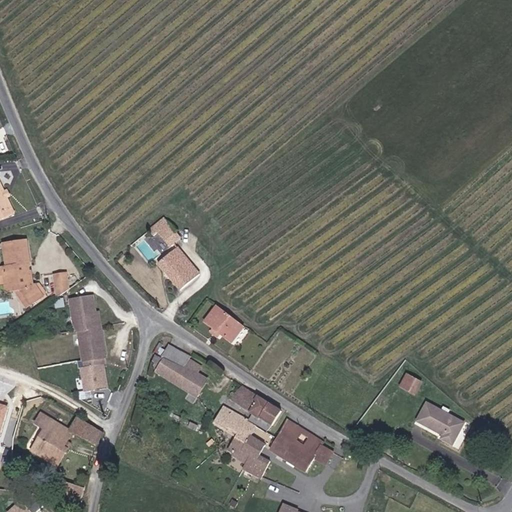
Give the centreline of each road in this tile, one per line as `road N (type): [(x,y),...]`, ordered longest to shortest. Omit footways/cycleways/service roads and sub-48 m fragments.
road 1 (residential): [(152,315),(355,445),(478,511)]
road 2 (residential): [(152,315),(62,207),(0,62)]
road 3 (residential): [(96,511),(101,463),(152,335),(152,315)]
